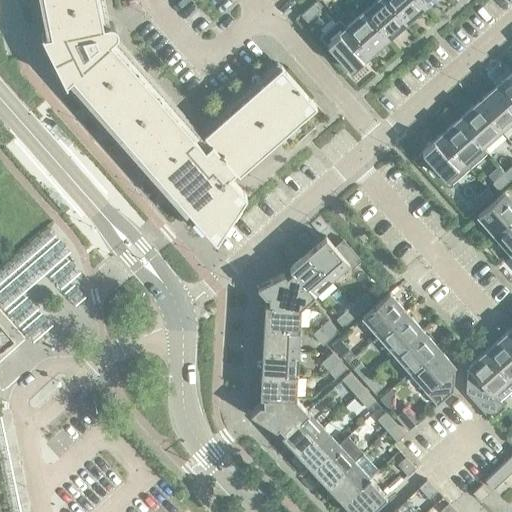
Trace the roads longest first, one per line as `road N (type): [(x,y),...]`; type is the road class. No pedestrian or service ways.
road 1 (residential): [(176,313),(352,160)]
road 2 (tertiary): [(259,511),(185,424),(176,313)]
road 3 (residential): [(489,315),(352,160)]
road 4 (residential): [(378,136),(511,20)]
road 5 (tertiary): [(113,228),(0,98)]
road 6 (residential): [(378,136),(264,10)]
